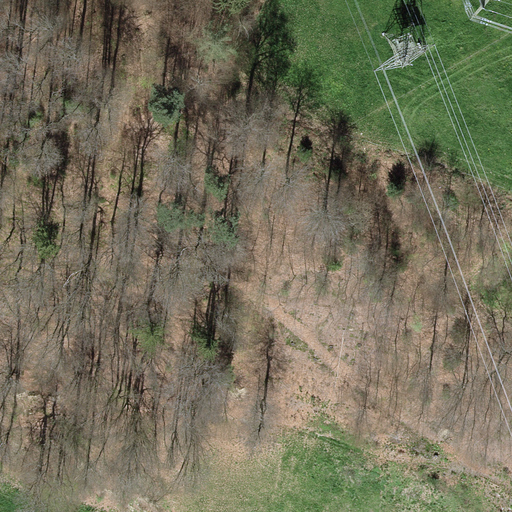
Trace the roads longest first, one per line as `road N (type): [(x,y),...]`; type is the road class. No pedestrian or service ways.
road 1 (track): [(0,419),(88,433),(255,414),(378,458),(453,467),(511,486)]
road 2 (track): [(0,307),(255,414)]
